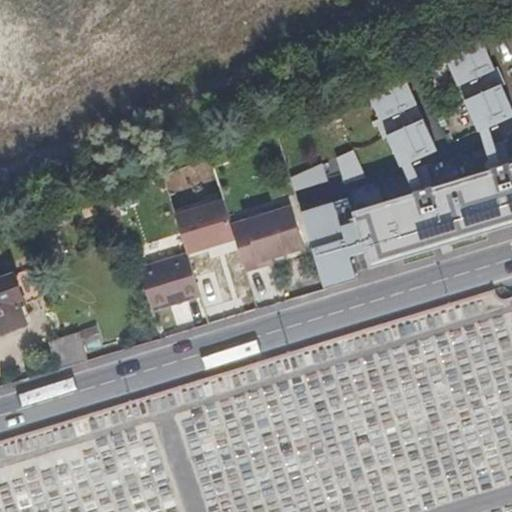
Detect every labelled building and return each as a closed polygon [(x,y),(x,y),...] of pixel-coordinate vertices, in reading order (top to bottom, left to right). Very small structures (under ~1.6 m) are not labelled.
[(481,129),(511,115),(511,99),(505,84),(509,82),(502,64),(498,66),(485,35),(449,50),(481,129)] [(403,164),(440,149),(408,70),(371,84),(384,115),(380,117),(387,135),(391,133),(403,164)] [(367,251),(372,267),(390,261),(429,249),(442,245),(444,253),(453,250),(450,243),(511,223),(511,161),(505,140),(487,145),(494,167),(434,185),(428,165),(410,170),(416,191),(354,209),(367,251)] [(348,185),(367,177),(355,150),(339,157),(348,185)] [(298,191),(330,181),(325,164),(293,174),(298,191)] [(349,244),(352,255),(367,251),(354,209),(351,197),(336,201),(344,227),(346,226),(351,244),(349,244)] [(225,200),(176,214),(188,252),(236,238),(231,223),(225,200)] [(354,277),(358,276),(352,255),(349,244),(351,244),(346,226),(344,227),(336,201),(303,211),(325,286),(354,277)] [(293,205),(231,223),(236,238),(246,271),(262,266),(260,261),(273,257),(305,248),(293,205)] [(188,253),(139,268),(151,309),(200,294),(188,253)] [(273,257),(260,261),(262,266),(274,262),(273,257)] [(0,274),(0,330),(26,321),(18,298),(23,295),(14,273),(1,277),(0,274)] [(59,368),(89,359),(80,330),(51,342),(59,368)]
